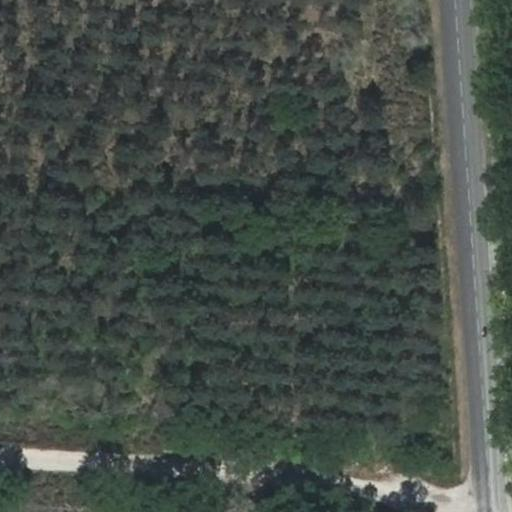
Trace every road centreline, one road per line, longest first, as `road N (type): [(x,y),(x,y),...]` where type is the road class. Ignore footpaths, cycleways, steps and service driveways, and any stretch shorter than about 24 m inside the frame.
road 1 (tertiary): [(454,0),(489,511)]
road 2 (track): [(453,511),(372,480),(0,458)]
